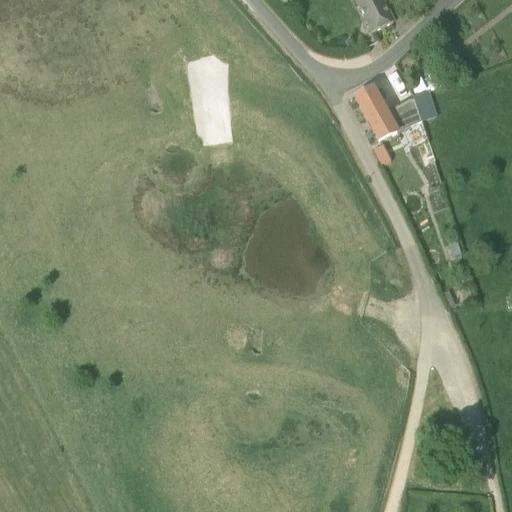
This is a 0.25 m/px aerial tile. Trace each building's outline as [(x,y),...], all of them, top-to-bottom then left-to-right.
[(381,0),(356,0),(373,34),(393,24),(381,0)] [(457,64),(447,44),(431,52),(441,72),(457,64)] [(356,98),(380,142),(421,122),(413,99),(385,111),(373,89),(356,98)] [(421,122),(437,117),(428,93),(413,99),(421,122)] [(430,188),(441,185),(428,144),(418,147),(425,167),(419,169),(430,188)]
